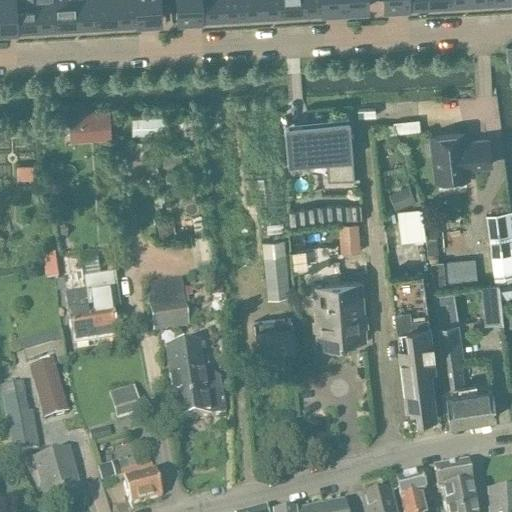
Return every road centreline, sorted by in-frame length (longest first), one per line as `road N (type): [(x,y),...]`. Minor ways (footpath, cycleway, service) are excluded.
road 1 (residential): [(511,21),(0,55)]
road 2 (tertiary): [(511,434),(389,455),(198,511)]
